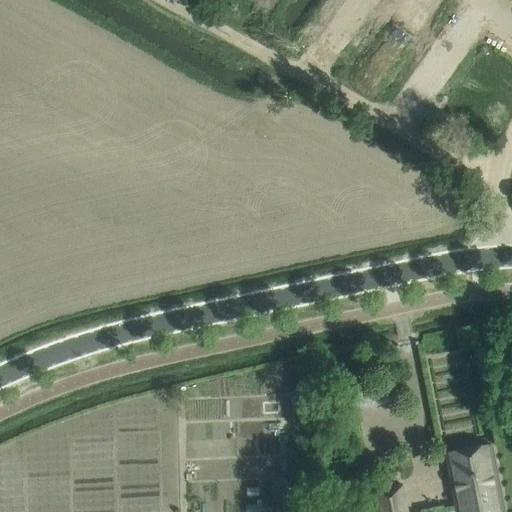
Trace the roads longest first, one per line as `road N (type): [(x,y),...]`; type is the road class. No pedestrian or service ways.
road 1 (tertiary): [(0,380),(49,357),(380,275),(511,257)]
road 2 (track): [(170,0),(500,182),(507,257)]
